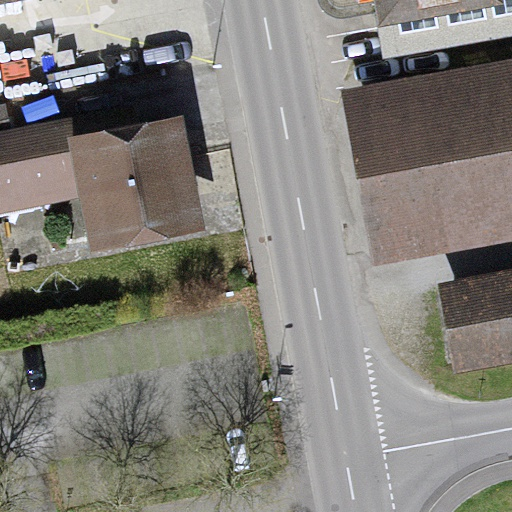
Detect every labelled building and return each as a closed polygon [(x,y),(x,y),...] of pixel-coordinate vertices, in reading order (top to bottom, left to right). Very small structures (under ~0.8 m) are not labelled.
[(0,0),(0,13),(67,0),(0,0)] [(374,16),(382,62),(511,40),(511,0),(312,0),(317,25),(374,16)] [(511,77),(335,113),(369,281),(511,252),(511,77)] [(0,137),(9,136),(5,107),(0,107),(0,137)] [(9,136),(0,137),(0,206),(78,192),(87,240),(193,221),(176,130),(131,139),(126,114),(9,136)] [(511,282),(430,298),(446,385),(511,372),(511,282)]
